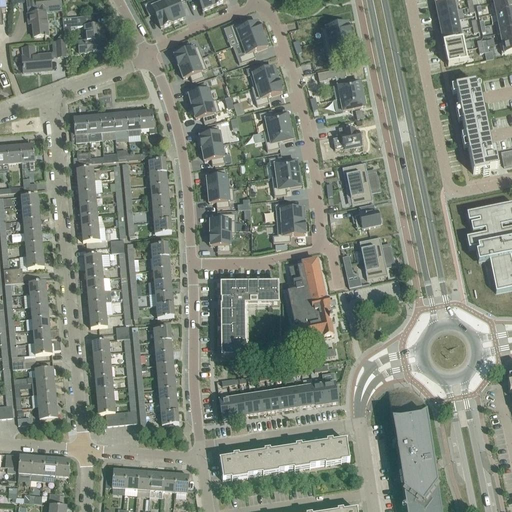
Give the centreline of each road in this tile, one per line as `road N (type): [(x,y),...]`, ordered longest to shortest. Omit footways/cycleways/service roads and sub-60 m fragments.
road 1 (residential): [(319,248),(304,127),(263,8),(255,4),(149,56)]
road 2 (residential): [(85,450),(51,95)]
road 3 (secondary): [(369,0),(435,326)]
road 4 (secondary): [(453,322),(384,0)]
road 5 (residential): [(511,181),(456,192),(448,186),(410,0)]
road 6 (residential): [(192,262),(175,121),(149,56)]
road 7 (residential): [(198,446),(192,262)]
road 8 (residential): [(198,446),(359,422)]
road 9 (secondary): [(488,511),(463,379)]
road 10 (secondary): [(446,381),(474,511)]
road 11 (residential): [(319,248),(263,262),(192,262)]
